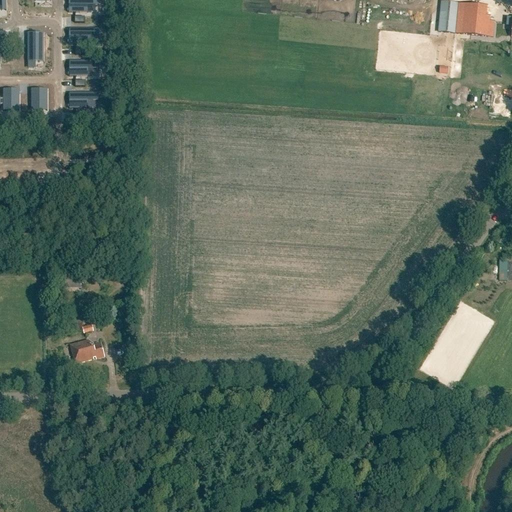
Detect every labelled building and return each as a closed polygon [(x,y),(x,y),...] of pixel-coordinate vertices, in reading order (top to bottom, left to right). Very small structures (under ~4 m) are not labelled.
[(16,0),(16,9),(30,9),(30,0),(16,0)] [(455,34),(455,4),(437,3),(437,34),(455,34)] [(478,36),(480,7),(460,6),(458,35),(478,36)] [(72,11),(72,26),(93,25),(93,11),(72,11)] [(72,40),(72,54),(93,54),(93,40),(72,40)] [(12,46),(12,67),(26,67),(26,46),(12,46)] [(71,72),(71,86),(91,86),(91,72),(71,72)] [(70,102),(70,116),(91,116),(91,102),(70,102)] [(26,104),(27,125),(41,125),(41,104),(26,104)] [(63,289),(81,290),(82,277),(64,277),(63,289)] [(92,326),(82,328),(84,335),(93,333),(92,326)] [(89,341),(71,346),(76,364),(96,358),(97,360),(106,357),(102,343),(94,345),(89,341)]
